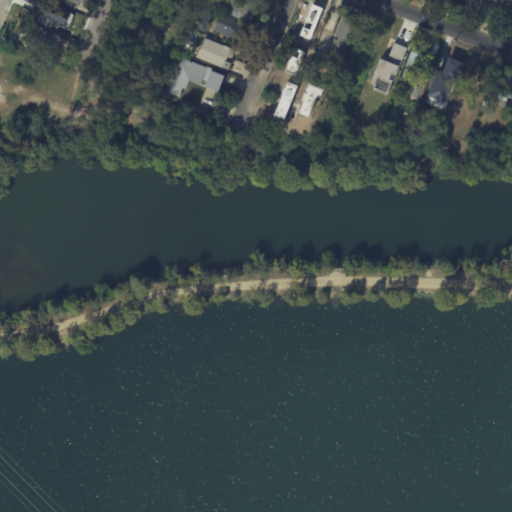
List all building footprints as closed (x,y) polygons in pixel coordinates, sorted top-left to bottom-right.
[(161,0),(158,9),(137,0),(161,0)] [(253,17),(251,23),(223,12),(227,0),(258,0),(256,5),(262,8),(260,14),(256,13),(255,17),(253,17)] [(511,0),(511,16),(496,10),(500,0),(511,0)] [(72,13),(40,1),(35,13),(68,26),(72,13)] [(486,4),(482,15),(476,14),(480,2),(486,4)] [(153,23),(150,30),(146,28),(145,31),(127,25),(133,10),(151,16),(149,20),(153,22),(153,23)] [(214,16),(208,32),(195,27),(201,10),(214,15),(214,16)] [(75,20),(76,21),(71,35),(45,26),(50,11),(75,20)] [(250,31),(246,42),(234,37),(232,42),(214,35),(222,13),(238,19),(237,21),(251,27),(250,31)] [(332,48),(330,47),(334,38),(337,39),(338,36),(336,35),(344,15),(347,17),(349,13),(359,18),(345,53),(332,48)] [(175,15),(185,20),(183,25),(172,21),(175,15)] [(63,39),(71,43),(67,50),(64,49),(60,60),(25,44),(26,43),(20,40),(26,24),(32,26),(32,24),(44,29),(43,31),(63,39)] [(150,56),(118,44),(121,37),(152,49),(150,56)] [(231,61),(230,62),(233,63),(230,70),(197,57),(205,38),(235,50),(231,61)] [(404,47),(392,43),(386,61),(378,59),(370,82),(374,84),(372,90),(388,96),(404,47)] [(442,45),(443,46),(437,55),(432,53),(438,43),(442,45)] [(407,64),(415,44),(429,49),(421,70),(413,66),(412,69),(408,67),(409,65),(407,64)] [(439,77),(447,57),(454,60),(455,58),(462,61),(453,83),(439,77)] [(229,78),(223,93),(209,88),(210,84),(204,82),(203,86),(192,82),(188,91),(185,90),(181,100),(166,94),(180,58),(229,78)] [(356,60),(349,75),(344,73),(351,58),(356,60)] [(133,67),(132,70),(133,70),(132,72),(135,73),(132,82),(118,76),(115,79),(105,75),(110,62),(113,64),(114,59),(133,67)] [(141,66),(151,69),(149,75),(139,72),(141,66)] [(408,69),(413,71),(409,80),(404,78),(408,69)] [(511,98),(509,97),(508,102),(494,97),(495,93),(491,91),(497,77),(505,80),(506,76),(511,78),(511,98)] [(397,90),(402,78),(409,80),(404,93),(397,90)] [(425,93),(431,78),(439,81),(433,98),(424,95),(425,93)]
